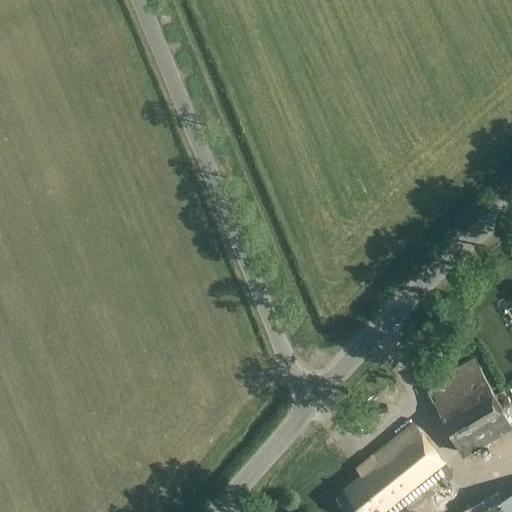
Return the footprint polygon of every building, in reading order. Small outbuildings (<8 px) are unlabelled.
[(474,358),(424,385),(428,392),(461,453),(510,424),(477,364),(474,358)] [(336,496),(349,511),(382,511),(381,511),(443,461),(415,423),(373,457),(377,462),(364,473),(336,496)] [(445,472),(427,486),(436,498),(454,484),(445,472)] [(396,510),(397,511),(418,511),(432,500),(423,489),(396,510)] [(511,511),(511,492),(477,511),(511,511)]
